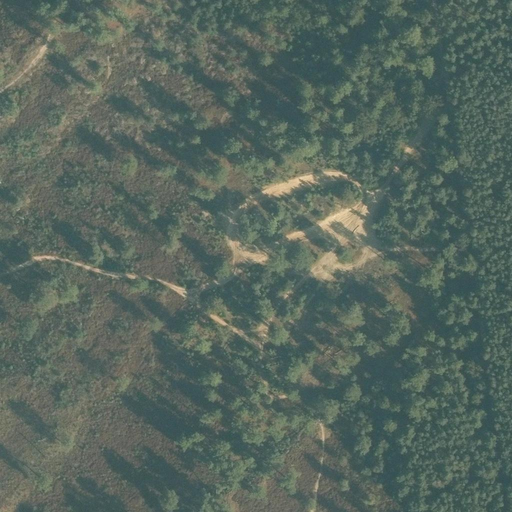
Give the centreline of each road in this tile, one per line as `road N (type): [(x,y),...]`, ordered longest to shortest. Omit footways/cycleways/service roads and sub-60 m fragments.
road 1 (track): [(473,242),(507,511)]
road 2 (track): [(473,242),(436,0)]
